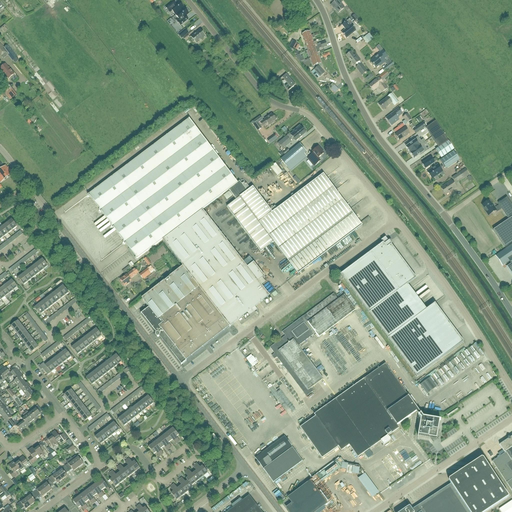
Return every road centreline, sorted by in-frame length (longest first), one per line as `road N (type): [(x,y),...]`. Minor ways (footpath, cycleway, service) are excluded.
road 1 (unclassified): [(396,220),(313,118),(265,98),(187,0)]
road 2 (unclassified): [(179,380),(396,220)]
road 3 (tertiary): [(444,217),(366,118),(315,0)]
road 4 (residential): [(179,380),(28,184)]
road 5 (unknown): [(52,216),(187,117),(197,119),(232,166)]
road 6 (unclassified): [(511,389),(396,220)]
road 7 (unclassified): [(375,511),(511,419)]
